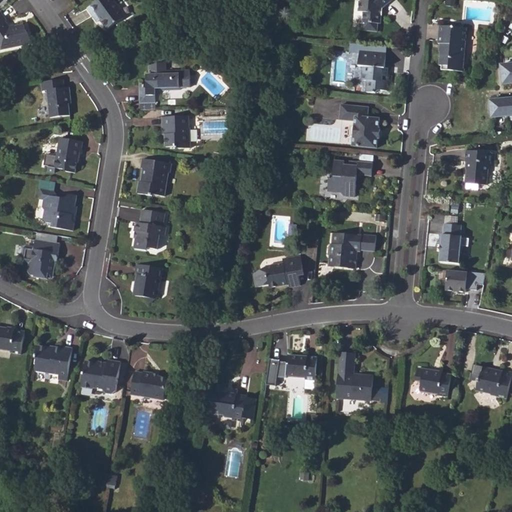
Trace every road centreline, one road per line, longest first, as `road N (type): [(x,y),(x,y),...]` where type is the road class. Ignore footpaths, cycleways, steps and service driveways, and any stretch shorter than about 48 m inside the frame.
road 1 (residential): [(91,308),(115,119),(34,0)]
road 2 (residential): [(91,308),(124,329),(181,334),(332,316),(399,318)]
road 3 (residential): [(428,106),(417,117),(399,318)]
